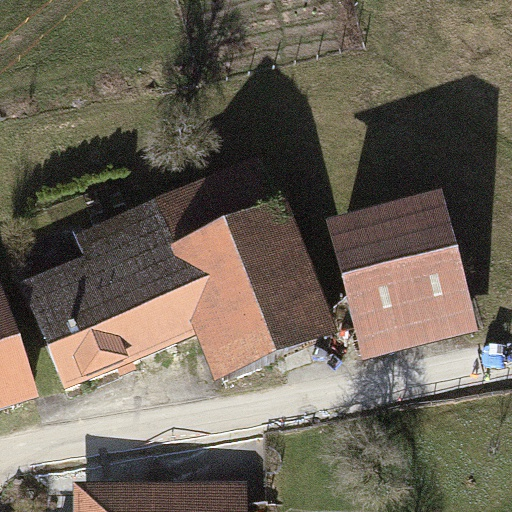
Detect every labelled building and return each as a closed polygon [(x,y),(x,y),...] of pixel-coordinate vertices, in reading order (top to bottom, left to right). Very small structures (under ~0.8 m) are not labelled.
[(259,159),(143,208),(195,342),(215,380),(331,332),(259,159)] [(438,196),(323,228),(361,363),(476,331),(438,196)] [(195,342),(143,208),(73,235),(84,263),(19,288),(60,394),(195,342)] [(0,294),(0,413),(35,402),(0,294)] [(246,511),(247,486),(72,488),(72,511),(246,511)]
